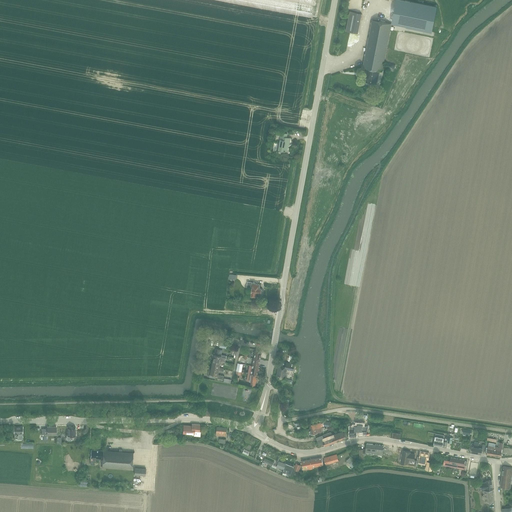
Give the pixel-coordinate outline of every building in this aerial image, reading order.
[(406,27),(432,33),(433,28),(437,6),(411,1),(411,2),(406,27)] [(346,31),(352,32),(358,33),(362,13),(350,11),(349,15),(346,31)] [(373,20),(363,67),(367,68),(365,81),(377,83),(380,71),(383,71),(384,67),(384,62),(392,24),(373,20)] [(278,145),(276,151),(285,152),(285,151),(288,151),(289,143),(290,143),(291,138),(287,137),(288,134),(280,132),(279,137),(281,137),(279,145),(278,145)] [(261,293),(261,292),(263,291),(263,290),(262,289),(262,288),(260,288),(260,284),(256,284),(256,282),(248,282),(247,287),(252,287),(252,296),(259,296),(259,292),(261,293)] [(214,354),(213,360),(221,362),(221,361),(225,362),(226,355),(221,354),(222,349),(216,348),(215,354),(214,354)] [(293,370),(294,368),(295,364),(286,362),(285,367),(279,366),(277,375),(285,376),(287,369),(293,370)] [(224,368),(223,368),(220,368),(219,368),(212,367),(210,377),(215,378),(216,375),(218,375),(217,378),(224,379),(224,375),(218,374),(219,370),(224,371),(224,368)] [(256,383),(257,375),(251,374),(251,373),(249,373),(247,381),(251,382),(251,386),(255,386),(256,383)] [(356,425),(350,425),(350,437),(356,437),(356,432),(362,432),(363,429),(367,430),(368,427),(369,416),(365,416),(364,426),(363,426),(356,426),(356,425)] [(316,423),(310,424),(310,429),(315,428),(317,428),(319,428),(321,427),(324,426),(326,426),(328,427),(330,426),(331,423),(331,422),(323,421),(322,423),(321,424),(320,423),(316,423)] [(183,432),(194,433),(194,435),(200,435),(201,431),(199,431),(200,425),(193,424),(192,426),(183,425),(183,432)] [(13,433),(14,433),(15,438),(23,438),(23,426),(14,426),(14,429),(13,429),(13,433)] [(48,428),(42,428),(42,435),(43,435),(43,439),(44,439),(46,439),(46,435),(46,434),(48,434),(57,434),(57,426),(48,426),(48,428)] [(68,427),(68,435),(67,435),(67,440),(77,440),(77,431),(75,431),(75,427),(72,427),(71,426),(69,426),(68,427)] [(216,434),(226,435),(227,427),(217,426),(216,434)] [(316,437),(316,438),(319,445),(324,443),(325,446),(346,438),(343,430),(332,435),(331,432),(316,437)] [(434,440),(433,445),(445,447),(446,442),(446,440),(443,440),(444,438),(444,435),(436,433),(435,437),(434,440)] [(482,451),(485,451),(486,445),(483,444),(482,448),(479,447),(479,443),(474,442),(473,447),(473,446),(472,452),(481,454),(482,451)] [(363,449),(356,450),(357,458),(363,457),(363,453),(366,453),(366,451),(375,452),(375,454),(377,455),(382,455),(383,446),(383,445),(378,445),(367,444),(366,449),(363,449)] [(488,445),(487,452),(487,455),(501,457),(502,448),(499,447),(495,447),(495,445),(490,444),(490,446),(488,445)] [(91,449),(90,460),(90,464),(95,465),(95,461),(96,461),(96,460),(99,460),(99,458),(103,458),(102,468),(132,471),(133,453),(122,452),(123,449),(119,449),(119,452),(91,449)] [(410,452),(403,451),(401,461),(408,462),(409,459),(414,460),(415,454),(410,453),(410,452)] [(423,460),(426,461),(427,459),(428,459),(429,453),(420,451),(419,457),(423,458),(423,460)] [(324,458),(326,464),(339,460),(337,454),(324,458)] [(302,460),(303,465),(303,470),(313,469),(312,466),(323,465),(322,457),(302,460)] [(274,463),(265,458),(263,461),(272,466),(274,463)] [(444,460),(443,465),(457,468),(463,469),(464,465),(467,466),(467,462),(465,461),(465,460),(451,458),(450,461),(444,460)] [(284,468),(283,472),(284,469),(286,463),(279,460),(276,468),(280,470),(281,467),(284,468)] [(471,462),(469,475),(476,476),(478,463),(471,462)] [(284,469),(283,472),(290,475),(293,468),(299,470),(301,465),(296,463),(295,466),(286,463),(284,469)] [(511,467),(503,466),(501,483),(500,486),(510,488),(511,474),(511,472),(511,473),(511,468),(511,467)] [(486,482),(480,482),(481,489),(483,489),(483,491),(484,495),(482,495),(483,500),(484,500),(484,501),(485,503),(491,502),(494,501),(494,499),(493,490),(492,480),(490,480),(485,481),(486,482)]
